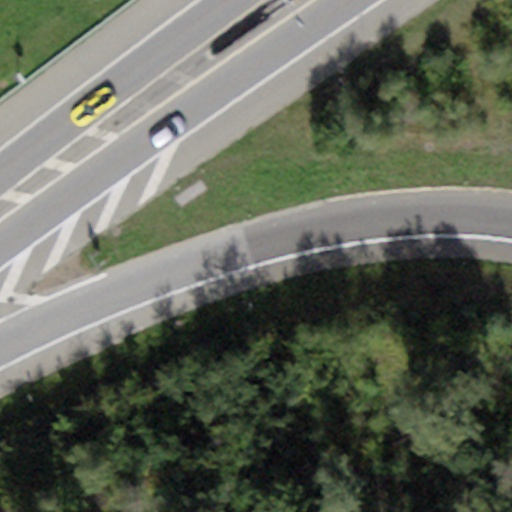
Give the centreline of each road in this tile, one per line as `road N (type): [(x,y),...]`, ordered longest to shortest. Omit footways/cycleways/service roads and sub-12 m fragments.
road 1 (trunk): [(0,339),(120,289),(302,232),(379,219),(511,222)]
road 2 (trunk): [(0,241),(323,13)]
road 3 (trunk): [(233,0),(0,171)]
